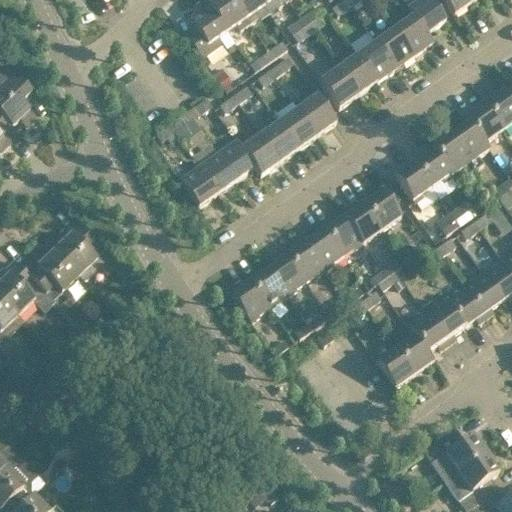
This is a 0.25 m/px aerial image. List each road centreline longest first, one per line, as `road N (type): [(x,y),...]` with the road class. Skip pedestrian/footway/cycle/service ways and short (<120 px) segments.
road 1 (residential): [(173,289),(351,167),(375,131),(511,34)]
road 2 (residential): [(333,488),(173,289)]
road 3 (residential): [(333,488),(476,377)]
road 4 (residential): [(173,289),(102,159)]
